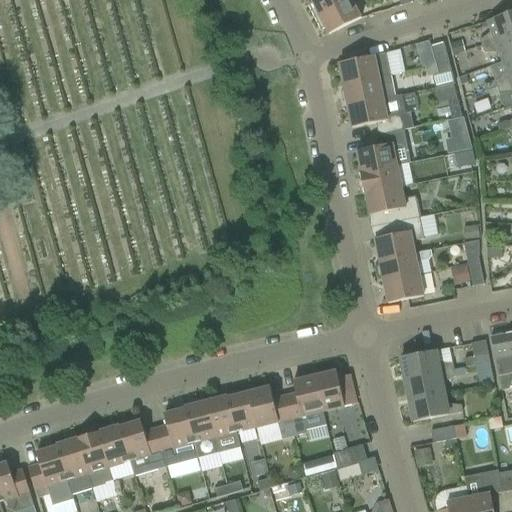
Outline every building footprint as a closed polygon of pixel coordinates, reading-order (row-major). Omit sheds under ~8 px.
[(308,6),(315,18),(350,0),(310,0),(312,3),(308,6)] [(361,20),(351,0),(350,0),(315,18),(321,31),(326,29),(329,36),(361,20)] [(511,36),(511,13),(488,22),(492,32),(480,42),(482,48),(511,36)] [(511,36),(482,48),(485,54),(500,54),(504,63),(511,59),(511,36)] [(462,42),(451,45),(454,56),(465,53),(462,42)] [(432,50),(432,49),(431,49),(429,43),(418,45),(420,53),(432,50)] [(432,49),(439,75),(432,77),(436,90),(455,85),(450,67),(445,45),(432,49)] [(387,55),(385,55),(384,56),(375,58),(339,65),(344,87),(391,77),(387,55)] [(497,88),(511,82),(511,59),(504,63),(504,64),(490,68),(495,82),(497,88)] [(347,102),(348,108),(396,98),(391,77),(344,87),(345,92),(341,93),(343,103),(347,102)] [(462,86),(468,84),(466,77),(459,79),(462,86)] [(511,82),(497,88),(500,95),(511,94),(511,82)] [(500,95),(497,88),(489,92),(491,98),(500,95)] [(377,124),(379,136),(404,131),(414,129),(411,114),(405,115),(402,97),(396,98),(348,108),(352,130),(377,124)] [(411,164),(404,131),(379,136),(381,148),(357,153),(361,174),(397,167),(411,164)] [(451,140),(445,141),(448,156),(472,151),(469,136),(451,140)] [(476,167),(473,154),(447,159),(449,172),(476,167)] [(402,188),(397,167),(361,174),(360,174),(361,180),(358,181),(360,191),(363,190),(365,197),(366,196),(402,188)] [(387,214),(389,225),(419,219),(415,199),(404,201),(402,188),(366,196),(370,217),(387,214)] [(375,240),(380,262),(415,255),(413,242),(424,240),(419,219),(389,225),(392,237),(375,240)] [(478,227),(464,228),(465,242),(480,240),(478,227)] [(481,258),(481,243),(465,246),(468,261),(481,258)] [(488,260),(503,259),(502,248),(487,249),(488,260)] [(383,278),(384,283),(420,276),(417,263),(430,260),(432,256),(431,252),(415,255),(380,262),(381,268),(377,269),(379,279),(383,278)] [(451,271),(455,286),(471,283),(467,268),(451,271)] [(424,298),(420,276),(384,283),(388,305),(424,298)] [(502,392),(503,392),(509,391),(511,375),(511,374),(511,336),(508,337),(508,335),(491,338),(499,377),(502,392)] [(401,359),(406,380),(454,371),(453,365),(438,363),(436,352),(401,359)] [(476,367),(474,358),(464,360),(466,369),(476,367)] [(454,371),(406,380),(409,396),(411,396),(412,401),(444,395),(442,385),(456,378),(454,371)] [(337,373),(315,378),(323,413),(357,405),(350,376),(338,379),(337,373)] [(327,427),(323,413),(315,378),(293,383),(296,395),(285,398),(295,438),(307,434),(306,432),(327,427)] [(270,389),(249,394),(257,428),(276,424),(281,441),(295,438),(285,398),(273,401),(270,389)] [(249,394),(228,399),(237,434),(257,428),(249,394)] [(411,407),(414,423),(448,417),(463,414),(462,407),(446,405),(444,395),(412,401),(413,407),(411,407)] [(228,398),(206,403),(216,439),(219,454),(240,449),(237,434),(228,399),(228,398)] [(199,459),(219,454),(216,439),(206,403),(185,409),(185,410),(186,410),(195,444),(199,459)] [(195,444),(186,410),(185,410),(164,416),(167,427),(156,431),(162,453),(166,468),(199,459),(195,444)] [(166,468),(162,453),(156,431),(144,434),(141,422),(120,429),(130,463),(135,478),(156,471),(166,468)] [(454,428),(457,440),(457,441),(467,439),(465,425),(454,428)] [(110,469),(130,463),(120,429),(120,427),(99,434),(110,469)] [(454,428),(431,432),(434,444),(457,440),(454,428)] [(105,485),(105,484),(113,481),(110,469),(99,434),(78,440),(89,475),(94,489),(105,485)] [(333,441),(336,453),(347,450),(344,438),(333,441)] [(57,446),(57,448),(58,448),(68,482),(72,495),(94,489),(89,475),(78,440),(57,446)] [(367,461),(363,446),(333,455),(333,456),(337,470),(337,471),(359,465),(359,464),(367,461)] [(74,500),(72,495),(68,482),(58,448),(57,448),(37,454),(40,466),(29,469),(35,492),(36,491),(39,499),(50,496),(53,506),(74,500)] [(429,450),(414,453),(418,469),(433,466),(429,450)] [(337,470),(333,456),(302,465),(306,478),(337,470)] [(8,464),(0,466),(0,503),(6,502),(9,510),(12,511),(19,511),(34,507),(23,472),(12,475),(8,464)] [(340,483),(363,477),(359,465),(337,471),(340,483)] [(338,488),(334,473),(320,477),(324,492),(338,488)] [(469,500),(471,511),(506,511),(499,478),(498,473),(465,479),(467,490),(469,500)] [(511,511),(511,475),(499,478),(506,511),(511,511)] [(260,493),(273,489),(270,480),(257,483),(260,493)] [(231,495),(243,492),(240,483),(228,486),(231,495)] [(302,494),(300,485),(287,489),(290,497),(302,494)] [(231,495),(228,486),(215,490),(218,499),(231,495)] [(189,492),(177,496),(180,508),(193,505),(189,492)] [(471,511),(469,500),(447,504),(448,511),(441,511),(471,511)] [(226,504),(228,511),(238,511),(236,501),(226,504)] [(391,511),(388,502),(378,505),(374,511),(391,511)]
